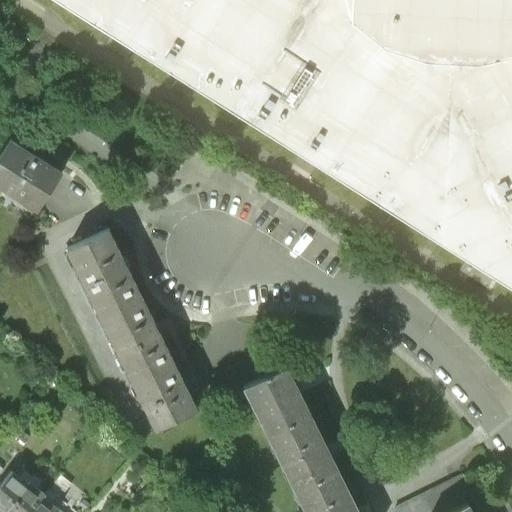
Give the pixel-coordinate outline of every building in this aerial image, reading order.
[(511,0),(56,0),(511,286),(511,0)] [(11,142),(0,159),(0,188),(36,212),(61,174),(11,142)] [(108,230),(69,249),(158,429),(197,410),(185,386),(157,330),(125,264),(108,230)] [(216,401),(244,387),(285,367),(292,364),(282,342),(205,380),(216,401)] [(285,367),(244,387),(305,511),(355,511),(327,453),(296,390),(285,367)] [(11,427),(5,422),(0,428),(0,432),(5,436),(11,427)] [(29,439),(20,432),(13,440),(22,447),(29,439)] [(0,484),(0,510),(1,511),(3,511),(25,485),(10,472),(0,484)] [(395,511),(449,511),(468,503),(476,499),(464,475),(394,509),(395,511)] [(3,511),(29,511),(41,498),(25,485),(3,511)] [(54,511),(56,510),(41,498),(29,511),(54,511)] [(472,511),(468,503),(449,511),(472,511)]
